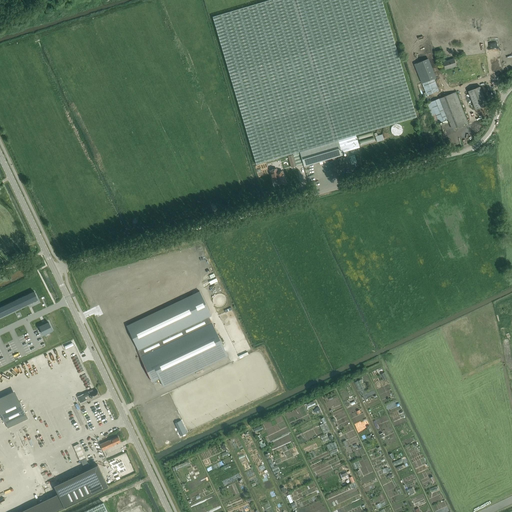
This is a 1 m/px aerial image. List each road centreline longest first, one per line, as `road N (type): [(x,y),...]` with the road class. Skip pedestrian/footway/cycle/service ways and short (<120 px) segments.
road 1 (unclassified): [(55,271),(463,152),(488,133),(511,87)]
road 2 (tertiary): [(169,511),(55,271)]
road 3 (tertiary): [(55,271),(0,155)]
road 4 (unknown): [(125,420),(44,455),(31,445),(31,424)]
